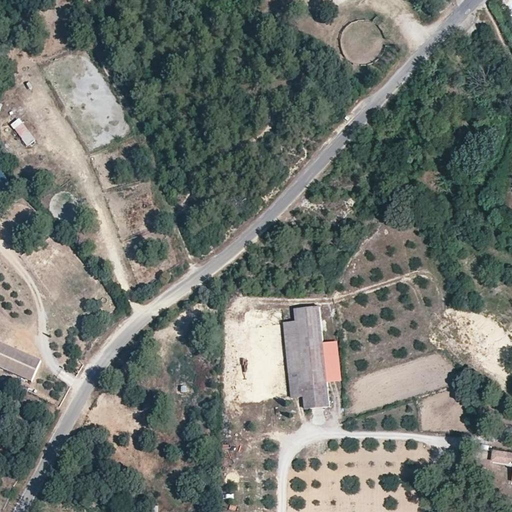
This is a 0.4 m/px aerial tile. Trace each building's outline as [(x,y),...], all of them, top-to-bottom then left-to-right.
[(11,124),(25,148),(34,143),(21,119),(11,124)] [(324,344),(320,307),(294,310),(296,323),(283,324),(291,399),(304,398),(306,410),(331,408),(328,383),(324,344)] [(0,366),(31,381),(40,360),(20,351),(0,341),(0,366)] [(338,342),(324,344),(328,383),(342,381),(338,342)] [(511,452),(494,449),(493,459),(511,462),(511,460),(511,452)]
